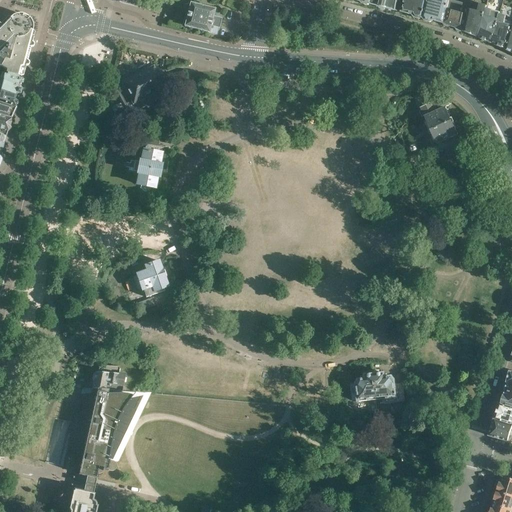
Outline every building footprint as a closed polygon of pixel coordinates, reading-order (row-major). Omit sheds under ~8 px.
[(370,0),(370,3),(380,6),(386,7),(396,10),(397,7),(398,0),(370,0)] [(423,18),(427,0),(404,0),(403,7),(404,7),(403,12),(412,14),(414,17),(419,19),(423,18)] [(444,24),(450,1),(449,0),(445,0),(446,0),(445,0),(427,0),(423,18),(425,20),(430,22),(433,20),(443,23),(444,24)] [(459,13),(461,6),(462,4),(450,1),(444,24),(444,25),(449,27),(451,26),(453,26),(456,18),(458,18),(459,13)] [(184,27),(209,33),(216,35),(218,28),(219,28),(221,18),(213,16),(215,9),(190,3),(190,4),(188,4),(184,5),(183,9),(187,12),(186,12),(188,12),(184,27)] [(469,9),(467,15),(464,31),(464,32),(478,37),(484,16),(485,14),(487,6),(480,4),(479,7),(470,5),(469,10),(469,9)] [(456,18),(453,26),(456,27),(458,30),(461,32),(464,31),(467,15),(469,8),(461,6),(459,13),(458,18),(456,18)] [(484,16),(478,37),(481,39),(487,41),(491,43),(498,20),(499,16),(491,14),(492,10),(486,9),(484,16)] [(498,20),(491,43),(495,45),(505,49),(511,26),(511,25),(511,21),(505,20),(506,16),(499,14),(499,16),(498,20)] [(5,24),(4,25),(2,24),(0,26),(0,66),(6,70),(6,73),(21,77),(22,69),(23,67),(25,67),(32,42),(30,40),(30,38),(32,33),(32,32),(33,31),(32,31),(32,29),(32,27),(32,25),(32,23),(31,21),(30,20),(29,20),(27,20),(27,18),(24,16),(23,17),(22,16),(21,15),(20,15),(18,15),(16,16),(14,17),(12,18),(11,19),(10,19),(9,20),(5,24)] [(171,90),(175,88),(172,82),(168,84),(165,79),(161,71),(156,74),(153,67),(141,73),(135,77),(122,83),(123,84),(113,89),(125,111),(132,107),(135,112),(157,100),(168,94),(167,91),(171,89),(171,90)] [(0,81),(0,89),(19,95),(21,89),(20,87),(21,84),(22,80),(20,79),(21,77),(6,73),(2,72),(0,79),(0,81)] [(0,89),(0,102),(16,108),(18,99),(17,99),(18,96),(19,95),(0,89)] [(422,109),(425,116),(429,126),(450,117),(442,99),(422,109)] [(0,115),(11,119),(16,108),(0,102),(0,115)] [(0,134),(6,136),(7,132),(10,128),(12,123),(11,119),(0,115),(0,134)] [(450,117),(429,126),(437,143),(458,134),(450,117)] [(151,131),(149,142),(159,144),(161,133),(151,131)] [(139,173),(139,175),(137,184),(141,185),(141,188),(142,188),(143,190),(146,191),(148,191),(150,190),(151,190),(152,187),(155,187),(157,177),(160,177),(161,172),(162,165),(160,164),(162,153),(150,151),(151,147),(146,146),(145,151),(143,151),(142,161),(140,160),(137,173),(139,173)] [(143,290),(144,291),(146,297),(164,291),(163,288),(168,287),(164,278),(165,278),(162,270),(159,261),(145,265),(145,267),(146,267),(147,270),(146,270),(136,274),(137,276),(133,277),(138,290),(141,289),(142,290),(143,290)] [(154,306),(152,299),(141,302),(133,305),(135,312),(144,309),(154,306)] [(97,389),(109,390),(121,391),(122,386),(123,386),(125,374),(118,373),(119,369),(118,367),(101,366),(99,367),(98,372),(95,372),(93,374),(92,379),(93,382),(92,388),(97,389)] [(372,370),(372,373),(372,375),(375,398),(384,397),(385,404),(389,404),(389,403),(404,402),(402,385),(393,385),(392,380),(389,377),(382,378),(382,374),(381,374),(381,370),(372,370)] [(350,384),(349,384),(350,393),(355,393),(356,402),(366,401),(366,399),(375,398),(372,375),(363,376),(363,375),(362,375),(363,380),(356,380),(353,384),(354,384),(354,385),(350,386),(350,384)] [(97,389),(83,454),(78,475),(96,479),(97,474),(98,475),(99,475),(101,475),(103,473),(103,472),(109,473),(109,472),(112,472),(114,472),(116,470),(117,467),(117,465),(116,463),(114,462),(112,461),(112,460),(113,458),(114,457),(115,455),(117,453),(117,452),(118,450),(119,448),(120,444),(120,441),(119,439),(118,433),(118,430),(119,428),(119,425),(121,423),(122,421),(124,419),(126,418),(132,414),(134,412),(136,410),(137,407),(138,405),(138,403),(137,400),(137,399),(135,397),(133,395),(130,394),(127,393),(124,393),(119,393),(108,393),(109,390),(97,389)] [(501,404),(501,405),(511,407),(511,393),(505,391),(505,392),(506,392),(505,396),(504,396),(501,404)] [(500,404),(494,420),(511,425),(511,407),(501,405),(501,404),(500,404)] [(511,425),(494,420),(489,436),(511,442),(511,425)] [(72,477),(72,479),(72,481),(71,483),(70,485),(71,485),(71,486),(71,487),(71,488),(72,489),(73,490),(74,490),(75,490),(93,494),(94,487),(95,482),(97,482),(98,480),(96,480),(96,479),(78,475),(76,474),(75,475),(74,475),(73,476),(73,477),(72,477)] [(498,491),(497,492),(511,496),(511,479),(502,477),(500,484),(499,484),(498,485),(496,489),(497,489),(497,490),(498,491)] [(94,511),(96,506),(95,506),(95,504),(94,502),(93,501),(92,500),(93,494),(75,490),(74,490),(73,491),(69,509),(69,511),(70,511),(69,511),(94,511)] [(495,499),(493,504),(511,510),(511,496),(497,492),(496,493),(495,493),(493,497),(494,497),(494,499),(495,499)]
